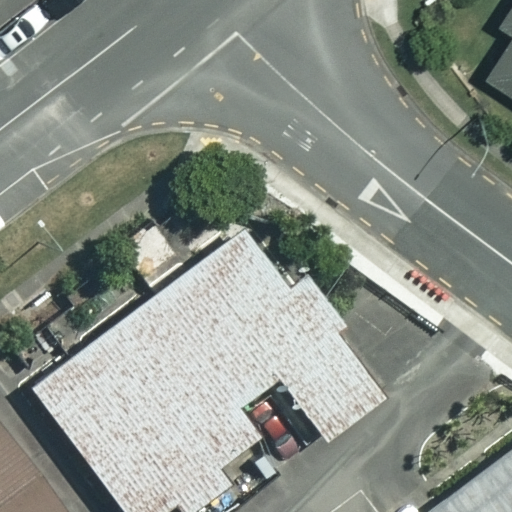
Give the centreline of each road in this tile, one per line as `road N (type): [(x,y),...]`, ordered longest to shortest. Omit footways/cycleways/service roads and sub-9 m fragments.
road 1 (residential): [(197,0),(342,132),(511,263)]
road 2 (residential): [(166,0),(0,126)]
